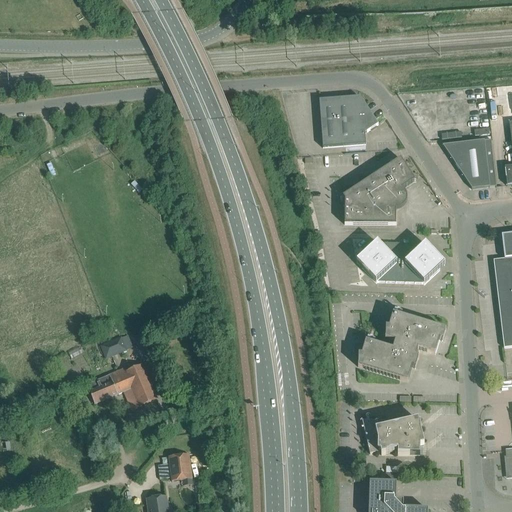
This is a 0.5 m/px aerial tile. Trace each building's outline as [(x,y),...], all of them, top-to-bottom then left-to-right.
[(360,97),(359,98),(319,101),(323,148),(366,145),(365,134),(378,125),(360,97)] [(491,141),(443,146),(472,190),(496,187),(491,141)] [(396,226),(396,211),(398,210),(400,210),(401,209),(402,209),(403,208),(405,206),(405,205),(406,204),(407,203),(407,202),(407,201),(407,199),(407,198),(407,196),(406,195),(405,193),(404,192),(403,191),(402,190),(414,182),(416,183),(401,160),(342,198),(345,202),(344,225),(396,226)] [(493,261),(504,349),(511,348),(511,234),(502,236),(504,260),(493,261)] [(445,266),(440,261),(425,245),(377,243),(357,263),(376,283),(424,285),(445,266)] [(442,342),(445,332),(446,331),(393,315),(389,328),(386,328),(385,339),(385,340),(395,343),(418,350),(435,355),(439,341),(442,342)] [(126,351),(121,337),(100,347),(106,360),(126,351)] [(415,370),(418,360),(419,359),(416,358),(418,350),(395,343),(393,351),(366,342),(362,356),(358,355),(358,366),(358,368),(408,383),(412,369),(415,370)] [(126,369),(87,386),(96,405),(125,393),(133,412),(159,401),(144,366),(128,373),(126,369)] [(427,457),(428,446),(424,446),(421,431),(421,424),(419,424),(418,421),(407,423),(362,422),(370,455),(380,453),(381,456),(398,452),(398,456),(420,457),(427,457)] [(190,455),(169,458),(172,483),(193,480),(190,455)] [(404,510),(404,502),(396,501),(397,484),(370,484),(368,511),(427,511),(428,510),(404,510)] [(168,511),(166,497),(147,500),(148,511),(168,511)]
